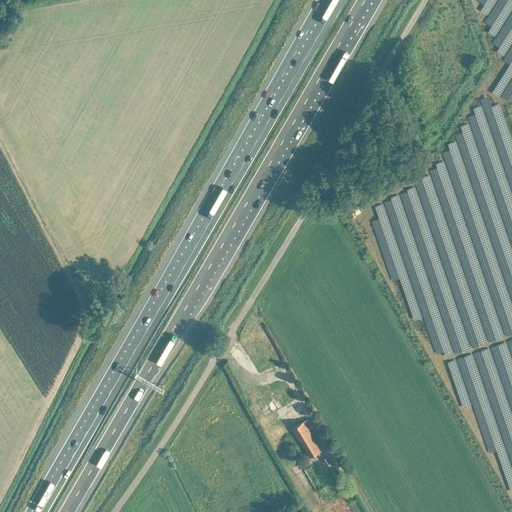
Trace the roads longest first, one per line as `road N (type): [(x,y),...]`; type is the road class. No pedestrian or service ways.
road 1 (unclassified): [(117,511),(304,216),(374,157),(379,79),(423,0)]
road 2 (motorway): [(66,511),(364,0)]
road 3 (motorway): [(338,0),(40,511)]
